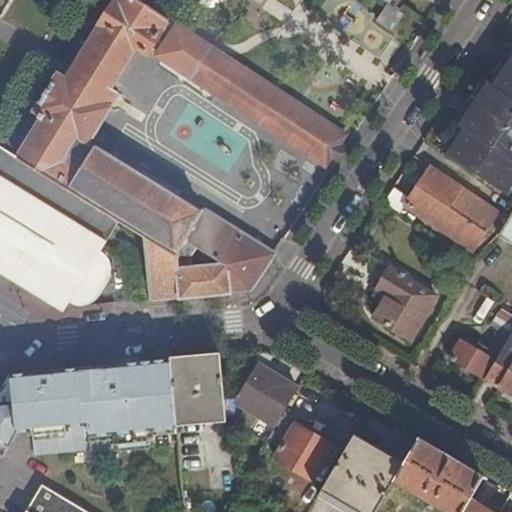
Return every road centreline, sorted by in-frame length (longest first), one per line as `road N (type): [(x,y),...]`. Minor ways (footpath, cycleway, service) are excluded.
road 1 (residential): [(480,0),(268,317)]
road 2 (residential): [(268,317),(511,458)]
road 3 (residential): [(30,339),(268,317)]
